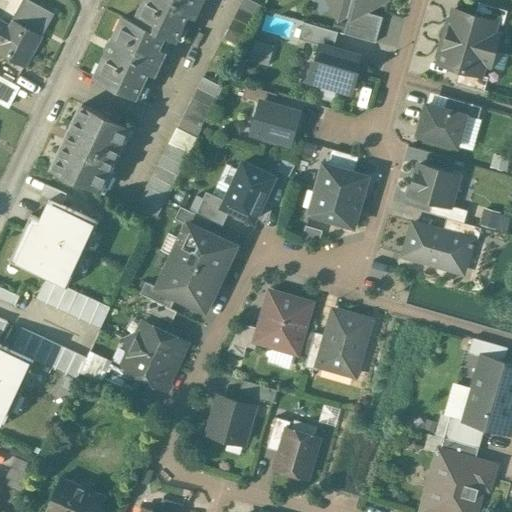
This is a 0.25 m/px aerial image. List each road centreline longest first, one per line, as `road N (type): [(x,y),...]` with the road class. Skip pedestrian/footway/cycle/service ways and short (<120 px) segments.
road 1 (residential): [(418,0),(380,126),(390,174),(360,275),(280,252),(259,257),(170,433),(184,472),(222,488)]
road 2 (residential): [(95,0),(0,207)]
